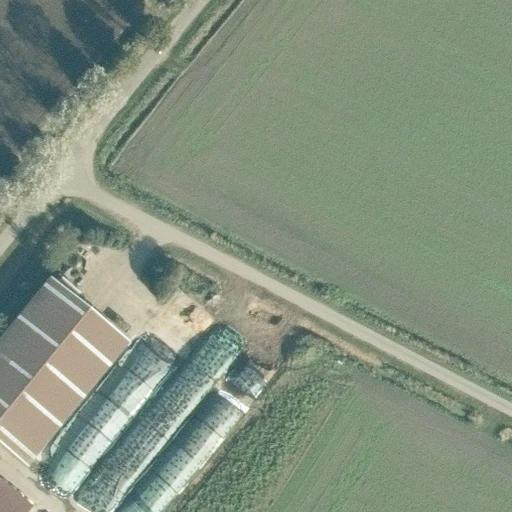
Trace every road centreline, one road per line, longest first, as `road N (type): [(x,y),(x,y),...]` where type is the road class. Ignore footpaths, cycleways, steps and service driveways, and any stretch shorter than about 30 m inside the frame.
road 1 (unclassified): [(511,410),(73,176)]
road 2 (unclassified): [(73,176),(206,0)]
